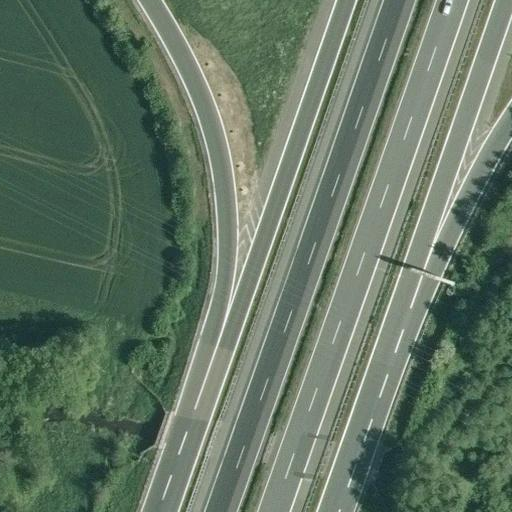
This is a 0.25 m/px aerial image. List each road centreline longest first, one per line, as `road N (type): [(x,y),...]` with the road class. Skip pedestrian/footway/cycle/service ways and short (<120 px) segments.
road 1 (motorway): [(399,0),(220,511)]
road 2 (motorway): [(273,511),(452,0)]
road 3 (motorway): [(149,0),(210,108),(223,152),(241,257),(236,318)]
road 4 (motorway): [(346,0),(236,318)]
road 5 (motorway): [(402,304),(502,0)]
road 6 (motorway): [(402,304),(453,198),(511,111)]
road 7 (motorway): [(328,511),(402,304)]
road 8 (motorway): [(236,318),(167,511)]
